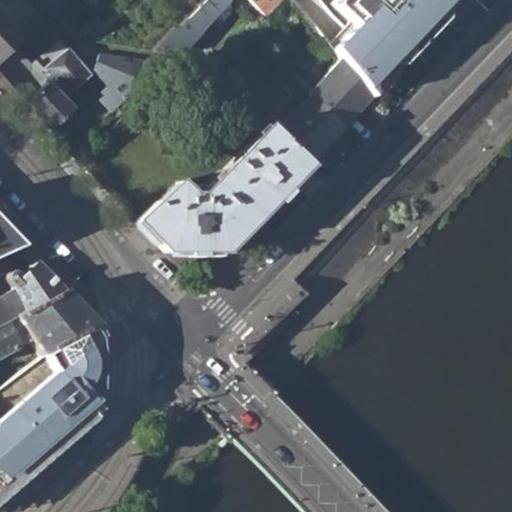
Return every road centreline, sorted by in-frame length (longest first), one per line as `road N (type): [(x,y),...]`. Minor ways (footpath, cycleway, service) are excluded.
road 1 (residential): [(511,13),(189,350)]
road 2 (tertiary): [(189,350),(165,296),(0,112)]
road 3 (tertiary): [(189,350),(344,511)]
road 4 (tertiary): [(0,180),(124,308)]
road 5 (residential): [(126,405),(11,511)]
